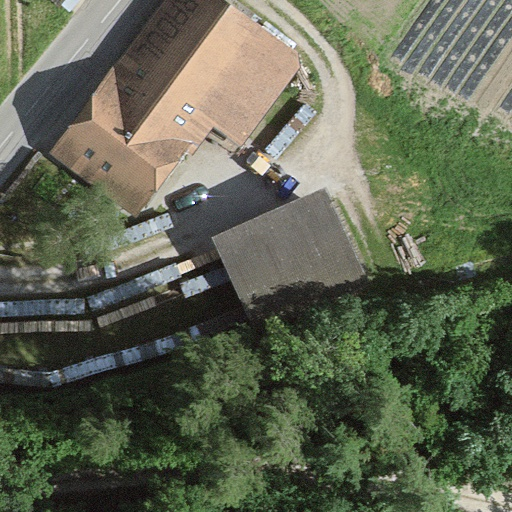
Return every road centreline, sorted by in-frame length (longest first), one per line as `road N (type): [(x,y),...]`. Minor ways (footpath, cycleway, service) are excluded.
road 1 (track): [(0,487),(201,465),(289,466),(511,505)]
road 2 (tertiary): [(120,0),(0,147)]
